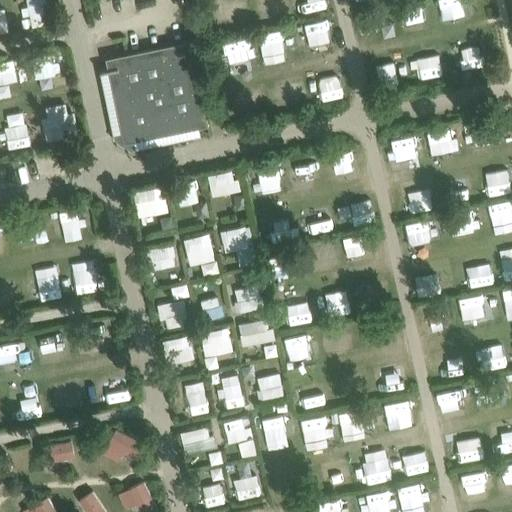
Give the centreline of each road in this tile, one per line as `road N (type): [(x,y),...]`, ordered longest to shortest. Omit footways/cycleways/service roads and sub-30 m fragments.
road 1 (unknown): [(511,399),(340,434)]
road 2 (track): [(0,433),(155,402)]
road 3 (track): [(0,321),(135,291)]
